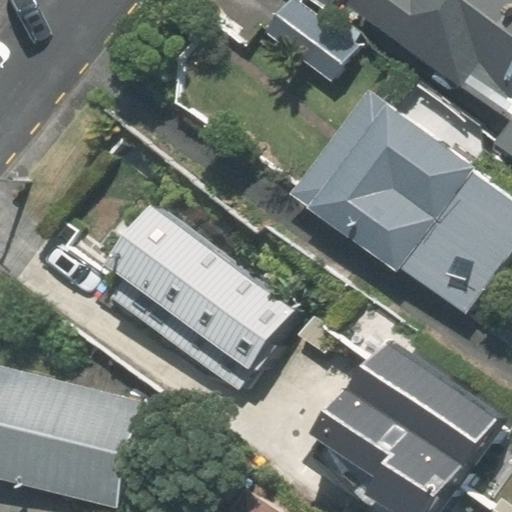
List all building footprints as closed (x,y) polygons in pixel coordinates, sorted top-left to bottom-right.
[(511,0),(374,0),(511,106),(511,135),(510,138),(511,139),(511,0)] [(511,172),(380,83),(307,191),(491,317),(511,286),(511,172)] [(318,308),(178,200),(134,257),(274,365),(318,308)] [(511,409),(414,335),(318,459),(387,511),(460,511),(511,445),(511,409)] [(27,365),(0,468),(0,471),(135,506),(163,400),(27,365)] [(306,511),(252,473),(224,511),(306,511)]
